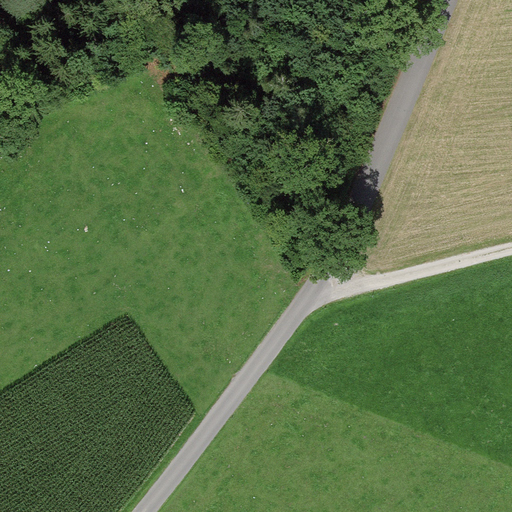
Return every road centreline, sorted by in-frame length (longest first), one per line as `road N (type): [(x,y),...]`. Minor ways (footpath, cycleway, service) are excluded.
road 1 (unclassified): [(448,0),(352,222),(307,301),(144,511)]
road 2 (track): [(307,301),(511,248)]
